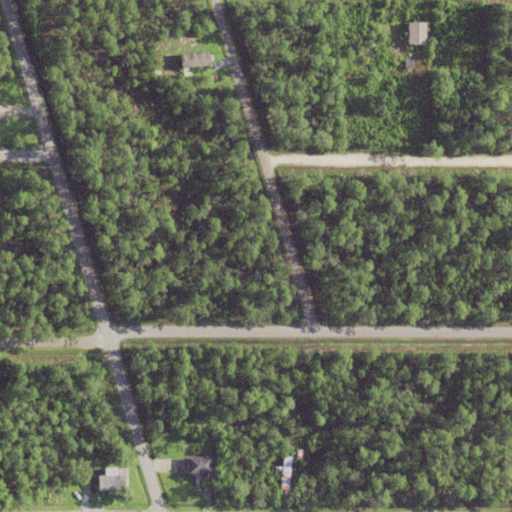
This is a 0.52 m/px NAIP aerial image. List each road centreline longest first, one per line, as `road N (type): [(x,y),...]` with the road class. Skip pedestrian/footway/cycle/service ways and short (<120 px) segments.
road 1 (residential): [(160,511),(0,13)]
road 2 (residential): [(100,330),(511,331)]
road 3 (residential): [(315,333),(206,0)]
road 4 (residential): [(257,163),(511,163)]
